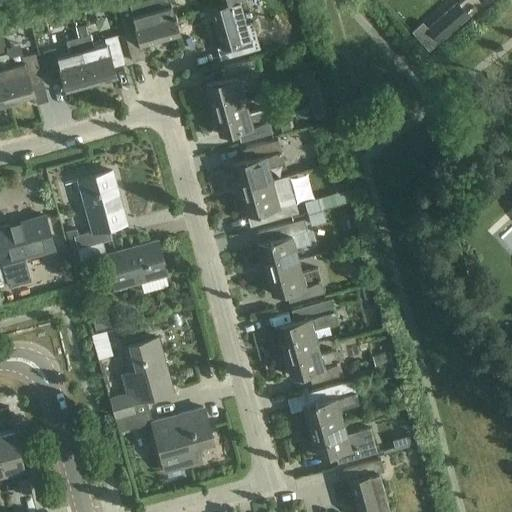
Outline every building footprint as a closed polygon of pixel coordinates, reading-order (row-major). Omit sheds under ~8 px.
[(169,0),(143,0),(130,4),(130,3),(118,7),(133,61),(145,58),(142,47),(180,36),(175,18),(177,18),(176,14),(174,15),(169,0)] [(241,1),(245,0),(220,0),(222,5),(210,8),(221,47),(217,48),(220,60),(261,49),(253,23),(247,24),(241,1)] [(441,43),(470,17),(458,3),(429,29),(441,43)] [(118,35),(105,39),(107,44),(95,47),(91,35),(79,38),(93,85),(117,78),(114,67),(125,64),(118,35)] [(93,85),(79,38),(67,41),(71,54),(59,57),(56,48),(44,52),(52,80),(63,77),(67,92),(93,85)] [(32,85),(44,82),(36,53),(23,57),(20,45),(8,48),(9,52),(0,54),(0,65),(10,104),(35,97),(32,85)] [(226,79),(205,85),(212,110),(246,101),(242,88),(258,83),(251,59),(222,67),(226,79)] [(0,106),(10,104),(0,65),(0,106)] [(249,113),(246,101),(212,110),(219,135),(240,129),(244,140),(272,133),(265,109),(249,113)] [(284,165),(277,139),(244,148),(247,160),(232,164),(239,190),(272,181),(269,169),(284,165)] [(79,180),(92,225),(93,231),(75,236),(78,249),(104,242),(100,230),(127,222),(112,171),(79,180)] [(298,214),(288,177),(272,181),(239,190),(246,215),(250,214),(253,226),(298,214)] [(322,212),(319,200),(305,204),(309,215),(322,212)] [(325,223),(322,212),(309,215),(312,227),(325,223)] [(55,249),(48,225),(45,215),(0,227),(0,251),(1,256),(0,256),(0,283),(9,281),(4,263),(55,249)] [(311,245),(305,225),(304,221),(259,233),(262,244),(258,245),(265,270),(299,261),(296,249),(311,245)] [(167,275),(158,241),(107,255),(117,289),(167,275)] [(107,255),(104,242),(78,249),(82,262),(107,255)] [(303,274),(299,261),(265,270),(271,295),(288,291),(291,303),(324,294),(318,270),(303,274)] [(297,321),(276,327),(283,352),(317,343),(314,331),(337,325),(331,301),(294,311),(297,321)] [(173,389),(159,338),(125,348),(132,372),(127,373),(124,378),(130,401),(123,403),(121,396),(110,399),(116,419),(150,409),(147,397),(173,389)] [(321,356),(317,343),(283,352),(290,377),(310,372),(314,384),(343,376),(336,352),(321,356)] [(353,382),(316,392),(319,403),(303,407),(310,432),(344,423),(340,411),(360,406),(353,382)] [(214,443),(207,419),(204,407),(153,421),(152,421),(153,424),(166,472),(203,463),(199,447),(214,443)] [(150,409),(116,419),(120,433),(153,424),(152,421),(153,421),(150,409)] [(347,436),(344,423),(310,432),(317,458),(336,452),(340,464),(378,454),(371,430),(347,436)] [(25,468),(15,429),(0,432),(0,459),(4,474),(25,468)] [(389,511),(383,487),(380,474),(385,473),(381,461),(342,471),(345,483),(349,482),(357,511),(389,511)] [(32,493),(29,479),(20,482),(23,495),(32,493)]
